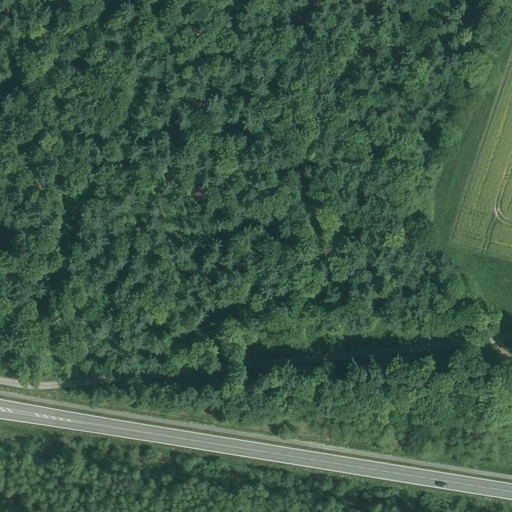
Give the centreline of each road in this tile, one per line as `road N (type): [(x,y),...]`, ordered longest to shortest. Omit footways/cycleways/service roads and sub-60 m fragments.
road 1 (secondary): [(511,492),(0,409)]
road 2 (unclassified): [(511,339),(36,386),(0,380)]
